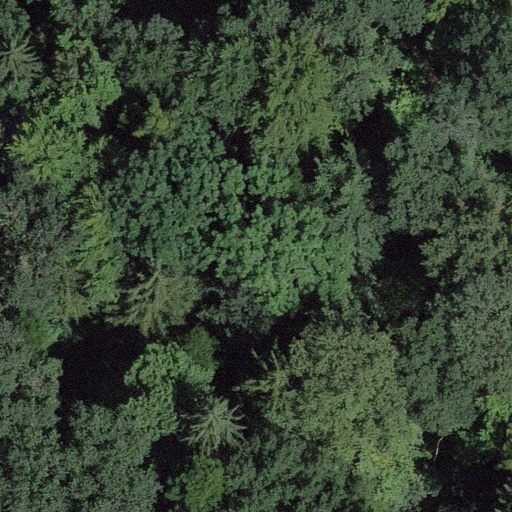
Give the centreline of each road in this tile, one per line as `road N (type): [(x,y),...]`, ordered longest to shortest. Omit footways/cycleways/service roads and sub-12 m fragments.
road 1 (track): [(511,222),(282,511)]
road 2 (track): [(164,0),(0,56)]
